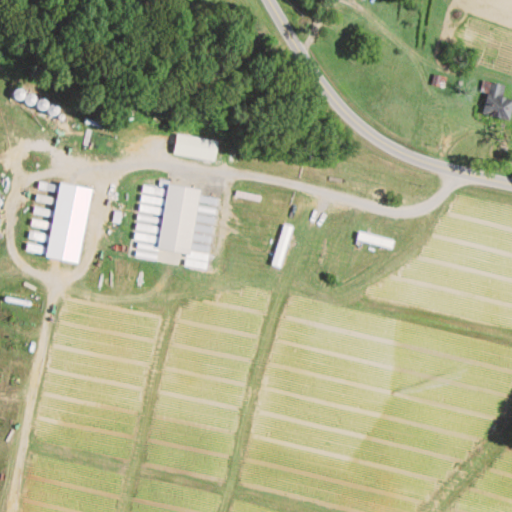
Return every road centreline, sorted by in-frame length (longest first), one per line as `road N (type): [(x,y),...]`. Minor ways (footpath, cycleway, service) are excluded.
road 1 (residential): [(451,172),(431,200),(411,202),(142,158),(118,171)]
road 2 (tertiary): [(511,185),(388,148),(333,100),(268,0)]
